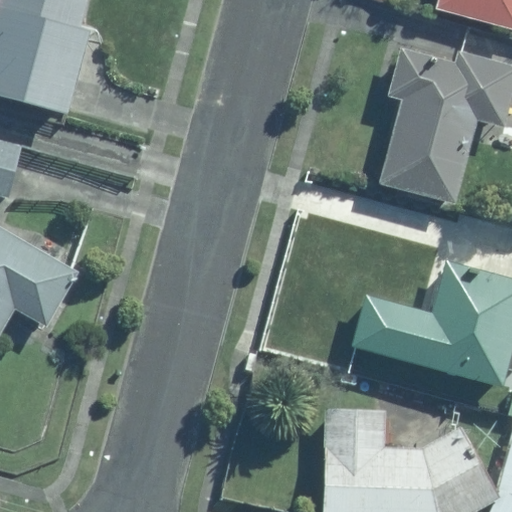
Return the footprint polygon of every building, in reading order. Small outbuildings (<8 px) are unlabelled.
[(92,0),(0,0),(0,18),(1,19),(0,23),(0,102),(71,120),(95,25),(86,23),(92,0)] [(511,32),(511,0),(437,0),(434,11),(511,32)] [(387,98),(399,101),(376,185),(453,205),(474,126),(503,134),(511,101),(511,70),(457,56),(455,66),(400,52),(387,98)] [(22,149),(0,143),(0,199),(9,202),(22,149)] [(82,277),(0,225),(0,344),(18,315),(47,333),(82,277)] [(500,388),(511,341),(511,281),(445,264),(431,317),(365,300),(352,349),(500,388)] [(322,511),(471,511),(492,499),(462,429),(413,450),(386,450),(386,414),(322,414),(322,511)] [(492,499),(486,511),(511,511),(511,423),(494,494),(492,499)]
